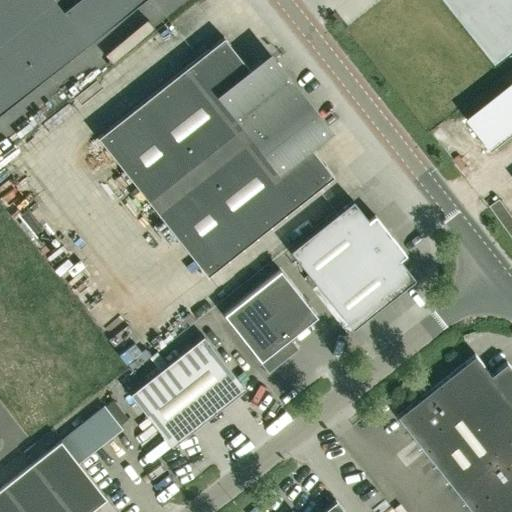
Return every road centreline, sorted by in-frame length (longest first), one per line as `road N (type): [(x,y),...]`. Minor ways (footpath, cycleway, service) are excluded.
road 1 (unclassified): [(204,511),(504,272)]
road 2 (unclassified): [(504,272),(287,0)]
